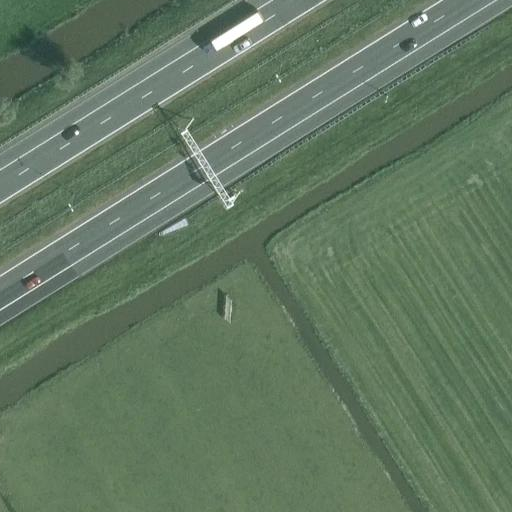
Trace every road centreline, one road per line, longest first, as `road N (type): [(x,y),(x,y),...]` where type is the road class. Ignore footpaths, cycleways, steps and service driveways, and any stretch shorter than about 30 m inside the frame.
road 1 (motorway): [(0,304),(487,0)]
road 2 (motorway): [(302,0),(0,188)]
